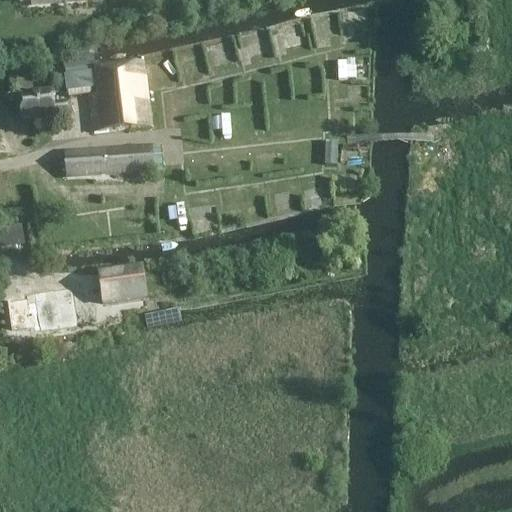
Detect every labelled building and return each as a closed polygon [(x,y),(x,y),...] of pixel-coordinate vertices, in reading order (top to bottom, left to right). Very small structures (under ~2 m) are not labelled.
[(38,33),(62,32),(61,17),(37,18),(38,33)] [(371,45),(367,25),(346,29),(350,49),(371,45)] [(300,29),(283,31),(287,64),(304,62),(300,29)] [(337,31),(320,34),(323,55),(340,53),(337,31)] [(68,100),(86,98),(95,97),(92,69),(94,69),(93,56),(63,61),(68,100)] [(366,83),(365,63),(335,64),(336,85),(366,83)] [(150,128),(141,64),(93,70),(97,98),(88,99),(93,135),(150,128)] [(50,92),(32,94),(29,68),(13,70),(14,78),(9,80),(10,97),(18,96),(21,121),(33,119),(33,121),(70,117),(68,104),(52,106),(50,92)] [(334,96),(334,114),(356,114),(356,97),(334,96)] [(186,120),(206,119),(206,100),(185,101),(186,120)] [(262,117),(245,120),(249,145),(265,143),(262,117)] [(273,119),(273,132),(290,132),(290,119),(273,119)] [(297,130),(314,131),(315,121),(298,120),(297,130)] [(335,123),(335,141),(354,141),(354,123),(335,123)] [(214,149),(231,149),(232,129),(215,128),(214,149)] [(161,148),(152,149),(152,147),(63,153),(64,160),(65,181),(97,179),(154,175),(154,174),(163,173),(161,148)] [(291,169),(310,166),(307,149),(288,152),(291,169)] [(339,174),(338,151),(326,152),(327,174),(339,174)] [(275,160),(256,161),(257,179),(276,177),(275,160)] [(248,169),(221,170),(222,182),(249,181),(248,169)] [(324,213),(320,187),(303,190),(307,216),(324,213)] [(190,225),(210,224),(209,204),(189,205),(190,225)] [(181,206),(159,210),(164,231),(185,227),(181,206)] [(138,295),(135,273),(135,272),(102,276),(106,304),(138,299),(138,295)] [(71,284),(12,293),(18,337),(78,329),(71,284)]
